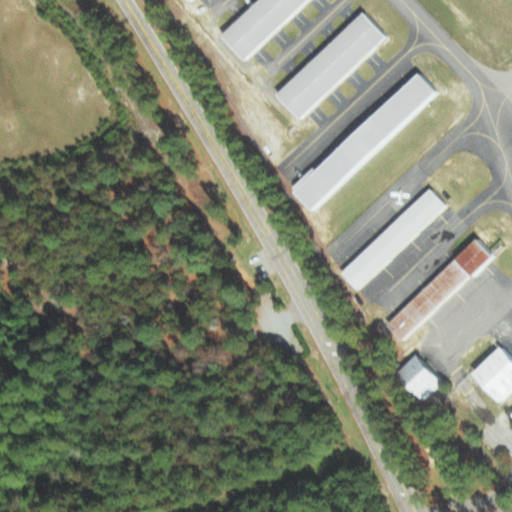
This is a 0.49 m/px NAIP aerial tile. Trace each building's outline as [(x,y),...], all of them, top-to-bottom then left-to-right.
[(315,0),(250,62),(224,35),(261,0),(315,0)] [(304,120),(278,92),(367,9),(392,37),(304,120)] [(321,210),(299,186),(424,68),(446,91),(321,210)] [(362,291),(344,273),(434,188),(452,207),(362,291)] [(404,340),(386,321),(476,236),(494,255),(404,340)] [(499,344),(511,357),(511,389),(500,401),(471,371),(499,344)] [(415,351),(442,380),(422,400),(394,371),(415,351)]
